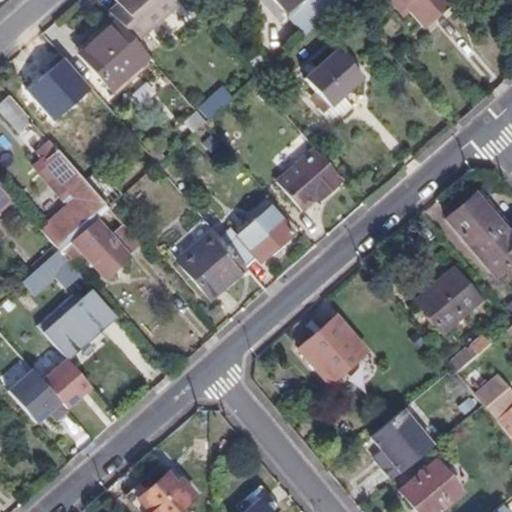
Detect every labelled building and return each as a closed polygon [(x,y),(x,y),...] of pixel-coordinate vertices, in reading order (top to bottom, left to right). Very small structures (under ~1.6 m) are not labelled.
[(117,8),(109,16),(115,23),(133,43),(175,6),(169,0),(112,0),(111,1),(117,8)] [(343,2),(341,0),(269,0),(303,37),(343,2)] [(447,0),(388,0),(386,2),(399,16),(406,11),(420,27),(448,1),(447,0)] [(345,27),(356,17),(346,5),(336,16),(345,27)] [(109,93),(148,60),(133,43),(115,23),(77,57),(109,93)] [(359,77),(336,52),(304,81),(324,102),(319,107),(333,123),(351,108),(341,95),(359,77)] [(76,76),(58,55),(54,59),(52,58),(33,76),(50,97),(76,76)] [(245,68),(254,79),(270,66),(260,55),(245,68)] [(195,113),(204,123),(220,110),(232,99),(220,87),(193,111),(195,113)] [(31,123),(8,97),(0,103),(0,117),(15,136),(31,123)] [(204,123),(212,133),(228,119),(220,110),(204,123)] [(192,134),(204,123),(195,113),(183,123),(192,134)] [(67,237),(102,205),(106,209),(121,196),(97,169),(82,182),(49,144),(35,155),(39,160),(30,167),(65,206),(38,231),(57,252),(70,240),(67,237)] [(154,146),(145,154),(156,166),(165,158),(154,146)] [(316,200),(341,179),(313,147),(275,181),(299,210),(314,197),(316,200)] [(503,229),(469,193),(439,219),(489,273),(511,253),(511,225),(510,223),(503,229)] [(0,214),(10,206),(0,194),(0,214)] [(224,246),(242,267),(252,258),(257,262),(289,234),(266,208),(224,246)] [(101,280),(139,247),(106,209),(70,240),(57,252),(67,264),(79,254),(101,280)] [(206,300),(242,267),(224,246),(212,233),(175,266),(206,300)] [(44,284),(53,277),(61,287),(76,275),(67,264),(57,252),(34,272),(44,284)] [(480,297),(453,266),(411,302),(438,332),(480,297)] [(83,283),(35,326),(62,357),(111,314),(83,283)] [(511,295),(502,304),(511,315),(511,295)] [(329,384),(369,348),(337,313),(298,349),(329,384)] [(511,320),(502,329),(511,340),(511,320)] [(476,351),(491,339),(483,331),(468,343),(476,351)] [(497,390),(468,358),(453,371),(492,416),(509,401),(499,389),(497,390)] [(89,387),(64,359),(40,381),(65,409),(89,387)] [(40,381),(30,370),(6,392),(35,424),(48,413),(55,421),(66,411),(65,409),(40,381)] [(456,405),(464,414),(474,404),(467,396),(456,405)] [(511,403),(494,419),(504,431),(511,427),(511,403)] [(430,443),(400,408),(367,436),(379,449),(387,459),(379,466),(390,478),(430,443)] [(387,459),(379,449),(370,456),(379,466),(387,459)] [(436,511),(459,491),(432,460),(398,490),(417,511),(436,511)] [(179,486),(167,473),(152,487),(147,482),(127,500),(137,511),(174,511),(193,495),(182,483),(179,486)] [(277,511),(261,492),(240,509),(242,511),(277,511)]
